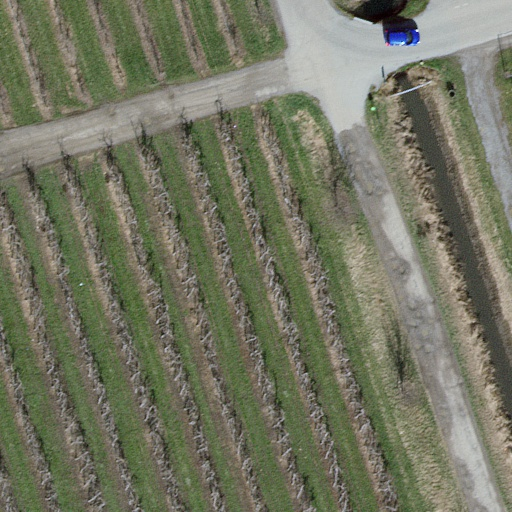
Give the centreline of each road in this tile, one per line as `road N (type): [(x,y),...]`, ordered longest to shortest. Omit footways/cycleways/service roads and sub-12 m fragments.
road 1 (track): [(0,167),(240,98),(306,69),(337,45),(337,92),(481,511)]
road 2 (tertiary): [(511,12),(368,53),(337,45),(311,23),(304,0)]
road 3 (track): [(511,182),(465,25)]
